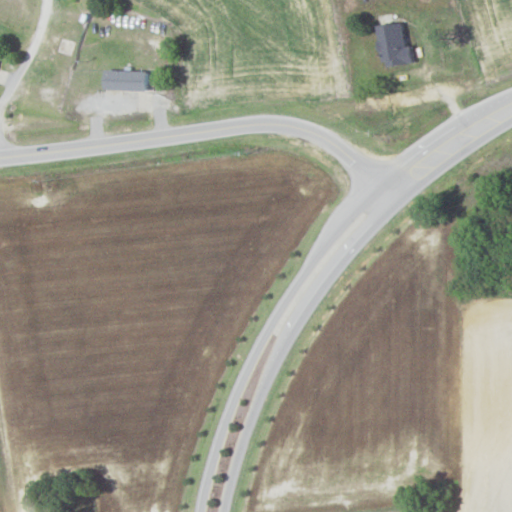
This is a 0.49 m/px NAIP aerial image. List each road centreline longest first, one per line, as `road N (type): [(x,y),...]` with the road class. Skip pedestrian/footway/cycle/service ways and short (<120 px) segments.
road 1 (residential): [(387,196),(323,138),(282,125),(0,158)]
road 2 (secondary): [(387,196),(355,208),(282,303),(238,384),(199,511)]
road 3 (secondary): [(220,511),(268,373),(387,196)]
